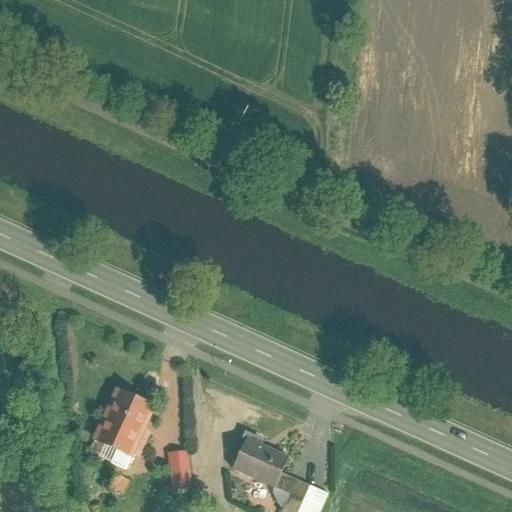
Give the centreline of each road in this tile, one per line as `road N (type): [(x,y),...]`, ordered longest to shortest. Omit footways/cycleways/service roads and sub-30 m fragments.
road 1 (unclassified): [(0,43),(511,277)]
road 2 (primary): [(0,234),(511,466)]
